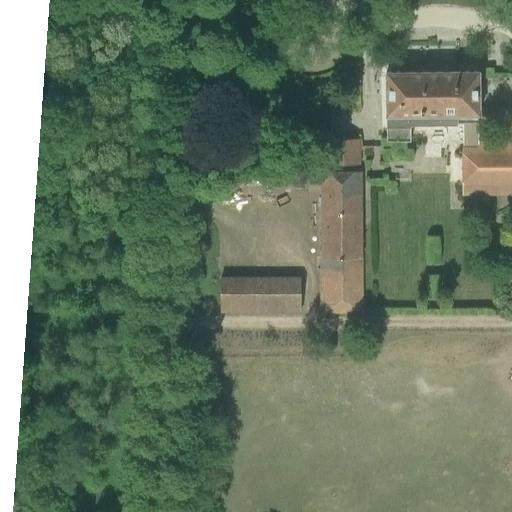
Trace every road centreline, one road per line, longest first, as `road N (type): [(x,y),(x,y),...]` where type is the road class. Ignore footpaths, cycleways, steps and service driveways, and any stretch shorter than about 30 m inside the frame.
road 1 (track): [(173,0),(165,325)]
road 2 (unclassified): [(165,325),(161,511)]
